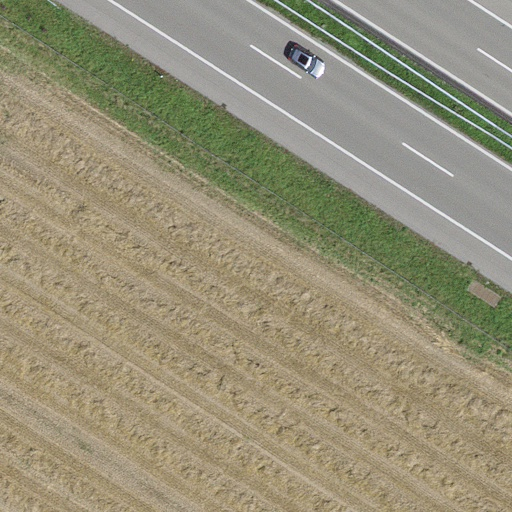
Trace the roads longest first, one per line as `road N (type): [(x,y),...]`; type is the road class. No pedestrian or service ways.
road 1 (motorway): [(175,0),(511,216)]
road 2 (motorway): [(511,70),(403,0)]
